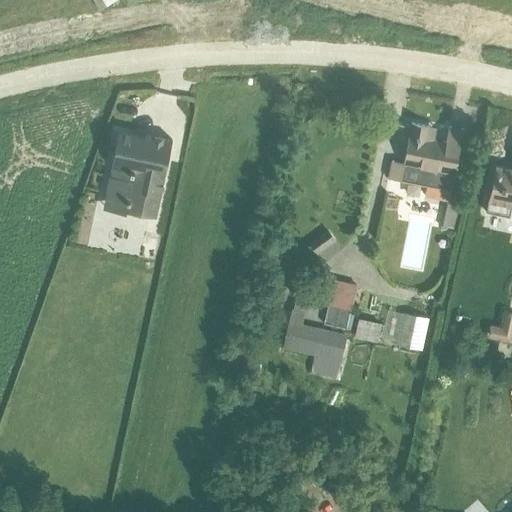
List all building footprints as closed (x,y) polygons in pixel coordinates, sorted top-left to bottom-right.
[(94,0),(101,9),(114,0),(94,0)] [(392,159),(388,177),(404,180),(403,182),(427,187),(426,195),(448,200),(443,227),(460,230),(465,203),(450,200),(464,128),(450,125),(447,141),(434,139),(436,126),(412,122),(404,162),(392,159)] [(119,130),(104,207),(157,216),(173,137),(146,132),(145,136),(119,130)] [(511,165),(496,163),(487,211),(509,214),(511,204),(511,165)] [(334,278),(324,322),(348,327),(358,284),(334,278)] [(292,307),(284,346),(315,354),(311,371),(338,377),(346,331),(303,322),(306,310),(292,307)] [(491,323),(488,337),(511,341),(511,311),(505,310),(502,325),(491,323)] [(358,317),(354,337),(378,342),(382,322),(358,317)] [(304,472),(291,484),(309,506),(323,494),(304,472)]
